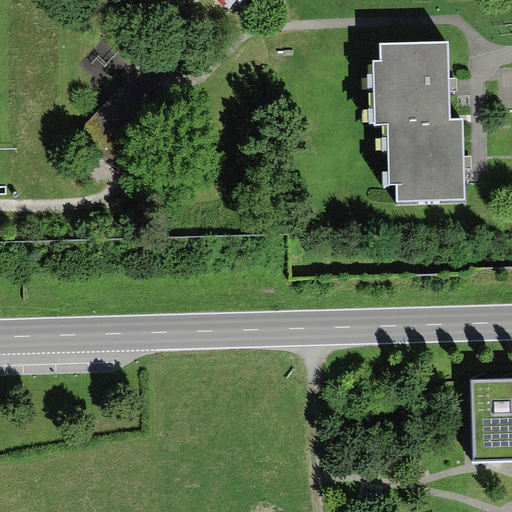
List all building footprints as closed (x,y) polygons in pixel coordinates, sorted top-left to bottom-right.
[(190,0),(197,7),(203,0),(211,0),(235,22),(254,0),(190,0)] [(389,131),(450,129),(448,49),(380,51),(381,70),(372,70),(374,131),(389,131)] [(122,85),(76,135),(114,170),(160,120),(122,85)] [(463,128),(450,129),(389,131),(391,185),(397,185),(398,208),(466,206),(463,128)] [(511,461),(511,382),(467,384),(469,463),(511,461)]
